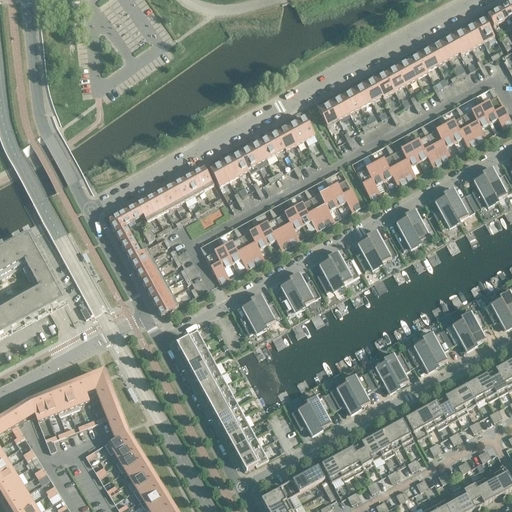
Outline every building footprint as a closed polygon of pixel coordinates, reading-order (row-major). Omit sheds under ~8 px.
[(499,11),(497,13),(503,23),(504,22),(509,20),(511,18),(511,19),(511,18),(511,17),(507,7),(506,8),(506,7),(502,9),(503,10),(502,10),(500,12),(499,11)] [(503,23),(497,13),(493,15),(492,15),(492,16),(490,17),(487,18),(493,29),(495,27),(497,26),(498,26),(502,23),(503,23)] [(494,39),(485,22),(483,23),(483,22),(479,24),(480,25),(474,28),(475,29),(474,30),(483,45),(485,44),(487,43),(488,43),(487,43),(492,40),(492,41),(494,39)] [(475,29),(474,28),(472,29),(472,28),(468,30),(468,31),(463,34),(464,36),(463,36),(472,52),(474,50),(475,49),(476,49),(481,46),(481,47),(483,45),(474,30),(475,29)] [(464,36),(463,34),(461,35),(461,34),(457,36),(457,37),(452,40),(453,42),(452,42),(460,56),(459,56),(460,58),(463,57),(463,56),(464,55),(464,56),(465,55),(470,53),(472,52),(463,36),(464,36)] [(445,41),(442,43),(440,44),(440,46),(449,62),(451,61),(452,60),(453,59),(458,57),(459,56),(460,56),(452,42),(453,42),(452,40),(451,38),(449,39),(445,41)] [(511,49),(511,46),(510,43),(503,47),(506,53),(511,49)] [(440,46),(440,44),(438,45),(434,47),(428,50),(429,52),(438,68),(440,67),(441,66),(442,65),(447,63),(449,62),(440,46)] [(429,52),(428,50),(427,51),(423,53),(417,56),(418,58),(427,74),(429,73),(428,73),(430,72),(431,71),(436,69),(438,68),(429,52)] [(427,74),(418,58),(417,59),(413,61),(407,64),(408,66),(417,82),(418,81),(420,80),(421,79),(425,77),(428,75),(427,74)] [(408,66),(407,64),(406,65),(402,67),(396,70),(397,72),(405,88),(407,87),(409,86),(410,85),(414,83),(417,82),(408,66)] [(397,72),(396,70),(395,71),(391,73),(385,76),(386,78),(394,94),(396,93),(398,92),(399,91),(403,89),(405,88),(397,72)] [(386,78),(385,76),(384,77),(380,79),(374,82),(375,84),(382,98),(383,100),(385,99),(387,98),(388,97),(392,95),(394,94),(386,78)] [(368,83),(365,85),(362,86),(363,88),(371,104),(373,103),(375,102),(376,102),(380,99),(382,98),(375,84),(374,82),(373,80),(372,81),(368,83)] [(363,88),(362,86),(361,87),(357,89),(351,92),(352,94),(360,110),(362,109),(364,108),(365,108),(369,105),(371,104),(363,88)] [(505,112),(493,90),(489,92),(494,101),(492,102),(487,105),(482,108),(481,108),(480,109),(489,126),(492,124),(498,121),(503,132),(507,130),(511,128),(511,127),(511,125),(507,115),(505,112)] [(352,94),(351,92),(350,93),(349,93),(346,95),(340,99),(341,100),(349,116),(351,115),(353,114),(354,114),(358,111),(360,110),(352,94)] [(481,108),(476,98),(473,100),(478,110),(473,113),(468,115),(464,117),(462,118),(477,146),(478,145),(479,146),(483,143),(486,141),(481,131),(486,128),(486,127),(489,126),(480,109),(481,108)] [(341,100),(340,99),(338,99),(335,101),(329,105),(330,106),(330,107),(338,122),(340,121),(342,120),(343,120),(347,117),(349,116),(341,100)] [(330,106),(329,105),(327,105),(324,107),(317,111),(324,123),(326,127),(327,129),(329,127),(331,126),(332,126),(336,123),(338,122),(330,107),(330,106)] [(464,117),(459,108),(455,110),(460,119),(457,121),(452,124),(446,127),(445,128),(454,145),(457,143),(462,141),(468,151),(472,149),(476,147),(477,146),(462,118),(464,117)] [(446,127),(441,118),(438,120),(443,129),(438,132),(433,135),(429,137),(427,138),(442,165),(443,165),(448,162),(451,160),(446,150),(451,147),(454,145),(445,128),(446,127)] [(311,131),(305,120),(303,121),(300,123),(296,125),(297,127),(296,127),(305,143),(306,142),(308,141),(309,141),(309,140),(313,138),(315,137),(313,134),(311,131)] [(297,127),(296,125),(294,126),(290,128),(286,130),(287,132),(295,148),(297,147),(298,146),(299,146),(304,143),(305,143),(296,127),(297,127)] [(429,137),(424,127),(420,129),(425,138),(425,139),(422,141),(417,143),(411,146),(409,147),(419,164),(422,163),(427,160),(433,170),(437,168),(441,166),(442,165),(427,138),(429,137)] [(287,132),(286,130),(284,131),(277,135),(278,137),(277,137),(285,151),(285,152),(286,153),(287,152),(289,151),(289,152),(290,151),(294,149),(295,148),(287,132)] [(270,137),(269,137),(266,139),(267,141),(275,157),(277,156),(278,155),(279,154),(284,152),(285,152),(285,151),(277,137),(278,137),(277,135),(276,134),(270,137)] [(411,146),(406,137),(403,139),(408,148),(403,151),(402,151),(397,154),(398,154),(394,156),(392,157),(407,184),(408,184),(413,182),(413,181),(416,179),(410,169),(416,166),(418,164),(419,165),(419,164),(409,147),(411,146)] [(267,141),(266,139),(265,140),(257,144),(258,146),(257,146),(266,162),(267,161),(269,160),(270,160),(270,159),(274,157),(275,157),(267,141)] [(258,146),(257,144),(251,147),(247,149),(248,151),(257,167),(258,166),(259,165),(260,165),(265,162),(266,162),(257,146),(258,146)] [(394,156),(389,146),(385,148),(390,158),(386,160),(381,162),(382,163),(376,165),(374,166),(384,184),(384,183),(387,182),(392,179),(398,189),(402,187),(402,188),(406,185),(407,184),(392,157),(394,156)] [(248,151),(247,149),(246,150),(237,155),(238,156),(247,172),(248,171),(250,170),(251,170),(255,168),(257,167),(248,151)] [(247,172),(238,156),(233,159),(229,161),(230,163),(239,179),(240,178),(241,177),(242,177),(247,174),(247,175),(248,174),(247,172)] [(376,165),(371,156),(368,158),(373,167),(367,170),(362,173),(359,175),(356,176),(363,189),(365,193),(372,204),(373,203),(378,201),(377,201),(381,199),(375,188),(381,185),(383,184),(384,184),(374,166),(376,165)] [(230,163),(229,161),(220,166),(221,168),(220,168),(229,184),(230,184),(230,183),(232,182),(232,183),(233,182),(237,180),(239,179),(230,163)] [(221,168),(220,166),(218,167),(214,169),(210,172),(219,190),(221,189),(223,188),(224,187),(223,187),(228,185),(229,184),(220,168),(221,168)] [(214,188),(204,170),(199,173),(195,175),(194,176),(204,193),(205,193),(209,190),(210,190),(212,189),(214,188)] [(482,176),(483,178),(497,203),(511,194),(511,191),(504,177),(498,180),(494,172),(493,170),(482,176)] [(204,193),(194,176),(189,179),(186,181),(185,181),(194,199),(196,198),(200,195),(200,196),(201,195),(203,194),(204,193)] [(483,178),(473,184),(477,192),(471,195),(480,212),(486,209),(488,211),(499,205),(497,203),(483,178)] [(194,199),(185,181),(180,184),(176,186),(175,186),(185,204),(186,203),(190,201),(191,200),(193,199),(194,199)] [(330,191),(325,181),(321,183),(326,193),(328,192),(337,209),(338,209),(338,208),(340,207),(341,207),(346,204),(352,215),(355,213),(360,211),(360,210),(361,210),(355,198),(353,195),(346,182),(344,183),(340,185),(335,188),(330,191)] [(185,204),(175,186),(167,191),(166,191),(175,209),(177,208),(181,206),(182,205),(184,204),(185,204)] [(175,209),(166,191),(157,196),(156,197),(166,214),(167,213),(171,211),(172,211),(172,210),(174,209),(174,210),(175,209)] [(312,200),(307,191),(304,193),(309,202),(311,201),(326,229),(327,228),(331,226),(335,224),(329,213),(334,211),(334,210),(337,209),(328,192),(326,193),(321,196),(321,195),(316,198),(312,200)] [(443,197),(444,199),(445,199),(458,224),(459,224),(475,215),(465,198),(460,201),(455,193),(454,191),(443,197)] [(166,214),(156,197),(148,201),(147,202),(156,219),(158,219),(158,218),(162,216),(163,216),(165,215),(166,214)] [(445,199),(444,199),(434,205),(439,213),(433,216),(442,233),(448,230),(449,232),(460,226),(459,224),(458,224),(445,199)] [(295,210),(290,201),(286,202),(291,212),(293,211),(302,228),(303,228),(305,226),(311,223),(317,234),(320,232),(325,230),(326,229),(311,201),(309,202),(305,204),(300,207),(295,210)] [(156,219),(147,202),(138,207),(137,207),(143,217),(143,218),(147,225),(148,224),(153,221),(154,221),(153,221),(155,220),(156,219)] [(143,217),(137,207),(135,208),(135,209),(133,210),(133,209),(132,210),(128,212),(134,223),(134,222),(138,220),(139,220),(140,219),(142,218),(143,218),(143,217)] [(277,219),(272,210),(269,212),(274,221),(275,220),(291,248),(292,248),(296,245),(300,243),(294,233),(299,230),(302,228),(293,211),(291,212),(286,215),(281,217),(281,218),(277,220),(277,219)] [(134,223),(128,212),(126,213),(126,214),(124,215),(123,215),(122,215),(118,217),(119,217),(118,217),(124,227),(123,228),(124,228),(125,228),(125,227),(128,226),(132,223),(134,223)] [(404,218),(406,220),(420,245),(436,236),(427,219),(421,223),(417,215),(415,212),(404,218)] [(124,227),(118,217),(116,219),(114,220),(113,221),(113,220),(109,222),(109,223),(112,229),(111,229),(113,233),(114,232),(114,233),(121,229),(122,231),(126,230),(125,228),(124,228),(123,228),(124,227)] [(260,229),(255,220),(251,222),(256,231),(258,230),(267,247),(268,247),(270,245),(270,246),(276,243),(281,253),(285,251),(290,249),(289,249),(291,248),(275,220),(274,221),(274,222),(270,224),(270,223),(265,226),(260,229)] [(406,220),(396,226),(400,234),(394,237),(403,254),(409,251),(411,253),(421,247),(420,245),(406,220)] [(122,231),(121,229),(114,233),(115,235),(116,235),(117,237),(116,237),(119,242),(130,236),(129,236),(127,232),(126,230),(122,231)] [(242,239),(237,229),(233,231),(239,241),(240,240),(255,267),(257,267),(261,265),(261,264),(265,262),(259,252),(264,249),(267,247),(258,230),(256,231),(251,234),(246,237),(242,239)] [(366,239),(367,242),(368,241),(381,266),(397,257),(388,240),(382,244),(378,236),(377,233),(366,239)] [(131,238),(130,236),(119,242),(120,244),(121,244),(122,246),(122,247),(122,248),(124,252),(124,251),(124,252),(135,246),(135,245),(134,245),(132,241),(132,240),(131,240),(130,238),(131,238)] [(156,241),(153,236),(146,240),(149,245),(156,241)] [(225,248),(219,239),(216,241),(218,244),(221,250),(223,249),(232,266),(233,266),(232,266),(235,265),(241,262),(246,272),(250,270),(254,268),(255,267),(240,240),(239,241),(238,241),(239,241),(235,243),(230,245),(225,248)] [(0,339),(62,306),(27,241),(0,256),(0,339)] [(368,241),(367,242),(357,247),(361,255),(355,258),(365,275),(370,272),(372,275),(383,269),(381,266),(368,241)] [(136,247),(135,246),(124,252),(126,254),(127,256),(127,257),(129,261),(130,261),(140,255),(137,251),(137,250),(137,249),(136,247)] [(208,257),(203,248),(200,250),(212,272),(214,276),(220,287),(222,286),(226,284),(229,282),(224,271),(229,268),(232,266),(232,267),(232,266),(223,249),(221,250),(216,253),(211,256),(208,257)] [(148,253),(147,251),(140,255),(130,261),(132,266),(134,270),(135,271),(152,261),(152,260),(151,258),(150,257),(148,253)] [(327,260),(329,263),(342,287),(343,287),(359,278),(350,261),(344,265),(339,257),(340,257),(338,254),(327,260)] [(153,262),(152,261),(135,271),(137,276),(139,279),(140,280),(157,270),(157,269),(156,268),(156,267),(155,267),(153,262)] [(329,263),(319,268),(323,276),(317,279),(326,296),(332,293),(333,296),(344,290),(343,287),(342,287),(329,263)] [(158,272),(157,270),(140,280),(143,285),(145,289),(163,280),(162,279),(161,277),(160,276),(158,272)] [(289,281),(290,284),(304,308),(320,299),(311,283),(305,286),(301,278),(299,275),(289,281)] [(163,281),(163,280),(145,289),(148,294),(148,295),(150,298),(150,299),(168,289),(167,288),(166,286),(166,285),(166,286),(163,281)] [(290,284),(280,289),(284,297),(278,300),(287,317),(293,314),(295,317),(306,311),(304,308),(290,284)] [(169,291),(168,289),(150,299),(153,304),(155,308),(173,299),(172,298),(171,296),(171,295),(168,291),(169,291)] [(511,295),(511,296),(510,293),(499,299),(500,302),(501,301),(511,322),(511,295)] [(250,302),(251,305),(252,305),(265,329),(266,329),(282,320),(272,304),(266,307),(262,299),(261,296),(250,302)] [(174,300),(173,299),(155,308),(158,313),(160,317),(161,318),(172,312),(172,313),(175,311),(175,310),(178,309),(178,307),(177,307),(176,305),(177,305),(176,304),(174,300)] [(511,322),(501,301),(500,302),(484,310),(493,327),(499,324),(504,332),(505,335),(511,330),(511,322)] [(252,305),(251,305),(241,310),(246,318),(240,322),(249,338),(255,335),(256,338),(267,332),(266,329),(265,329),(252,305)] [(478,314),(473,317),(471,314),(460,320),(462,323),(476,347),(486,342),(482,334),(488,330),(478,314)] [(462,323),(446,332),(455,348),(461,345),(465,353),(466,356),(477,350),(476,347),(462,323)] [(204,345),(197,332),(185,339),(186,341),(175,347),(176,347),(182,357),(181,357),(181,358),(204,345)] [(440,335),(434,338),(433,335),(422,341),(423,344),(437,368),(447,363),(443,355),(449,351),(440,335)] [(423,344),(407,353),(416,369),(422,366),(427,374),(426,374),(428,377),(439,371),(437,368),(423,344)] [(210,355),(204,345),(181,358),(182,357),(188,367),(186,368),(187,368),(210,355)] [(216,366),(210,355),(187,368),(188,368),(193,378),(192,378),(192,379),(216,366)] [(401,356),(395,359),(394,356),(383,362),(384,365),(385,365),(398,389),(399,389),(409,384),(404,376),(410,373),(401,356)] [(385,365),(384,365),(368,374),(378,391),(384,387),(388,395),(389,398),(400,392),(399,389),(398,389),(385,365)] [(221,376),(216,366),(192,379),(193,379),(194,378),(199,388),(198,389),(221,376)] [(511,391),(511,377),(506,366),(496,372),(508,394),(511,391)] [(508,394),(496,372),(495,372),(495,373),(487,377),(486,377),(498,400),(508,394)] [(227,387),(221,376),(198,389),(199,389),(205,399),(204,399),(204,400),(227,387)] [(102,377),(81,386),(86,397),(95,393),(97,398),(103,412),(114,407),(109,395),(102,377)] [(363,377),(357,380),(355,377),(344,383),(346,386),(360,411),(360,410),(370,405),(366,397),(372,394),(363,377)] [(498,400),(486,377),(476,383),(486,401),(488,405),(498,400)] [(486,401),(476,383),(466,388),(476,407),(486,401)] [(86,397),(81,386),(71,390),(79,408),(89,404),(86,397)] [(346,386),(330,395),(339,412),(345,408),(349,416),(351,419),(361,413),(360,410),(360,411),(346,386)] [(233,397),(227,387),(204,400),(205,399),(211,409),(210,410),(233,397)] [(476,407),(466,388),(456,394),(466,413),(476,407)] [(80,412),(79,408),(71,390),(61,394),(70,416),(80,412)] [(70,416),(61,394),(51,397),(59,416),(60,420),(70,416)] [(468,416),(466,413),(456,394),(446,399),(458,422),(468,416)] [(59,416),(51,397),(41,401),(48,420),(59,416)] [(239,408),(233,397),(210,410),(211,410),(216,420),(215,420),(215,421),(239,408)] [(324,398),(318,401),(317,399),(306,405),(307,407),(308,407),(321,432),(332,426),(327,418),(333,415),(324,398)] [(458,422),(446,399),(445,400),(436,405),(436,404),(436,405),(448,427),(458,422)] [(48,420),(41,401),(31,406),(38,424),(48,420)] [(448,427),(436,405),(426,410),(436,429),(438,432),(448,427)] [(120,424),(114,407),(103,412),(105,419),(107,423),(109,428),(113,438),(123,432),(120,424)] [(308,407),(307,407),(291,416),(300,433),(306,429),(311,437),(312,440),(323,434),(321,432),(308,407)] [(244,419),(239,408),(215,421),(216,421),(217,420),(222,430),(221,431),(244,419)] [(436,429),(426,410),(416,416),(426,434),(436,429)] [(26,423),(21,411),(14,416),(0,424),(0,427),(5,435),(11,432),(15,429),(20,426),(26,423)] [(498,413),(493,415),(498,423),(502,421),(498,413)] [(498,423),(493,415),(489,417),(494,425),(498,423)] [(428,438),(426,434),(416,416),(405,421),(417,444),(428,438)] [(250,429),(244,419),(221,431),(221,432),(222,431),(228,441),(227,441),(227,442),(250,429)] [(402,423),(392,429),(402,447),(404,451),(415,445),(402,423)] [(477,424),(473,426),(478,434),(482,432),(477,424)] [(478,434),(473,426),(469,428),(473,436),(478,434)] [(256,440),(250,429),(227,442),(228,441),(234,451),(233,452),(256,440)] [(402,447),(392,429),(382,434),(392,453),(402,447)] [(394,456),(392,453),(382,434),(372,440),(382,458),(384,462),(394,456)] [(131,445),(125,435),(104,448),(110,458),(114,456),(131,445)] [(457,435),(453,437),(458,445),(462,443),(457,435)] [(22,437),(21,438),(17,440),(14,442),(16,446),(24,440),(22,437)] [(458,445),(453,437),(449,439),(453,447),(458,445)] [(262,450),(256,440),(233,452),(233,453),(234,452),(239,462),(238,463),(262,450)] [(382,458),(372,440),(362,445),(372,464),(382,458)] [(52,443),(46,445),(50,456),(56,454),(52,444),(52,443)] [(136,454),(131,445),(114,456),(119,465),(136,454)] [(374,467),(372,464),(362,445),(361,445),(361,446),(353,450),(352,450),(364,473),(374,467)] [(437,446),(433,448),(438,456),(442,454),(437,446)] [(438,456),(433,448),(429,450),(433,458),(438,456)] [(269,463),(262,450),(238,463),(239,463),(240,463),(245,472),(244,473),(244,474),(255,468),(256,469),(269,463)] [(364,473),(352,450),(342,456),(354,478),(364,473)] [(34,455),(32,452),(23,457),(25,461),(34,455)] [(486,453),(482,455),(486,463),(491,461),(486,453)] [(96,458),(94,454),(85,460),(88,463),(96,458)] [(142,464),(136,454),(119,465),(116,467),(122,476),(125,474),(142,464)] [(35,458),(34,455),(25,461),(27,464),(35,458)] [(486,463),(482,455),(478,458),(482,466),(486,463)] [(354,478),(342,456),(332,461),(342,480),(344,484),(354,478)] [(0,475),(11,469),(6,460),(0,463),(0,475)] [(342,480),(332,461),(321,467),(331,486),(342,480)] [(416,462),(411,464),(416,472),(420,470),(416,462)] [(148,473),(142,464),(125,474),(131,483),(148,473)] [(416,472),(411,464),(407,467),(411,475),(416,472)] [(466,464),(462,466),(466,474),(471,472),(466,464)] [(466,474),(462,466),(458,469),(462,477),(466,474)] [(511,491),(511,484),(502,467),(492,473),(504,496),(511,491)] [(17,478),(11,469),(0,475),(0,488),(0,489),(17,478)] [(318,469),(292,483),(299,495),(324,482),(318,469)] [(45,474),(43,470),(34,476),(36,479),(45,474)] [(104,470),(95,475),(97,478),(106,473),(104,470)] [(108,476),(106,473),(97,478),(99,482),(108,476)] [(153,482),(148,473),(131,483),(136,492),(153,482)] [(396,473),(391,475),(396,483),(400,481),(396,473)] [(504,496),(492,473),(482,479),(494,501),(504,496)] [(47,477),(45,474),(36,479),(38,482),(47,477)] [(396,483),(391,475),(387,478),(391,486),(396,483)] [(446,475),(442,477),(446,485),(451,483),(446,475)] [(446,485),(442,477),(438,479),(442,487),(446,485)] [(23,487),(17,478),(0,489),(6,498),(23,487)] [(494,501),(482,479),(472,484),(474,488),(484,506),(494,501)] [(159,491),(153,482),(136,492),(133,495),(139,504),(159,491)] [(424,482),(420,485),(424,493),(429,490),(424,482)] [(299,495),(292,483),(286,487),(292,499),(299,495)] [(321,486),(326,494),(330,492),(326,484),(321,486)] [(376,484),(371,486),(376,494),(380,492),(376,484)] [(424,493),(420,485),(416,487),(420,495),(424,493)] [(376,494),(371,486),(367,489),(371,497),(376,494)] [(28,497),(23,487),(6,498),(11,507),(28,497)] [(279,492),(280,492),(286,503),(289,501),(292,499),(286,487),(279,490),(279,492)] [(115,488),(106,494),(108,497),(117,492),(115,488)] [(484,506),(474,488),(464,493),(474,511),(475,511),(483,506),(483,507),(484,506)] [(56,492),(54,489),(46,494),(48,497),(56,492)] [(452,495),(454,499),(461,511),(474,511),(464,493),(462,490),(452,495)] [(165,500),(159,491),(139,504),(143,511),(145,511),(148,511),(165,500)] [(58,495),(56,492),(48,497),(50,501),(58,495)] [(119,495),(117,492),(108,497),(110,500),(119,495)] [(266,511),(268,511),(286,503),(280,492),(279,492),(261,502),(266,511)] [(335,501),(330,492),(326,494),(330,503),(335,501)] [(404,493),(400,496),(404,504),(409,501),(404,493)] [(356,495),(351,497),(356,505),(360,503),(356,495)] [(404,504),(400,496),(396,498),(400,506),(404,504)] [(24,511),(34,506),(28,497),(11,507),(14,511),(24,511)] [(356,505),(351,497),(347,500),(351,508),(356,505)] [(461,511),(454,499),(444,504),(448,511),(461,511)] [(166,511),(170,510),(165,500),(148,511),(166,511)] [(289,501),(286,503),(268,511),(293,511),(295,511),(289,501)] [(432,506),(434,510),(434,511),(448,511),(444,504),(442,501),(432,506)]
